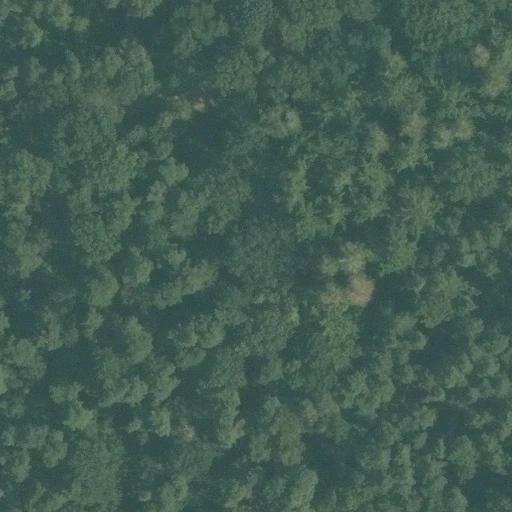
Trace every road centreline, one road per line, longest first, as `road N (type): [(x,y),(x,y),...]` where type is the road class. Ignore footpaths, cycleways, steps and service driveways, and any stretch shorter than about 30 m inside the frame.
road 1 (track): [(328,511),(187,0)]
road 2 (unclassified): [(0,142),(268,63),(350,27),(385,0)]
